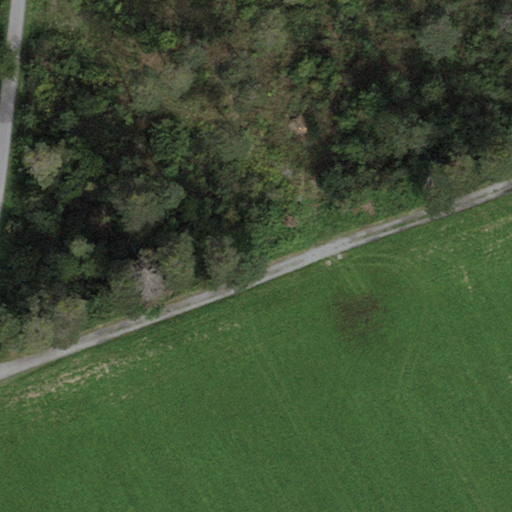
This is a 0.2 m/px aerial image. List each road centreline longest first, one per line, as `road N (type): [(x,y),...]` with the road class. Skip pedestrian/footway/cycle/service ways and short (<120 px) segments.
road 1 (track): [(511,162),(0,344)]
road 2 (track): [(18,0),(0,222)]
